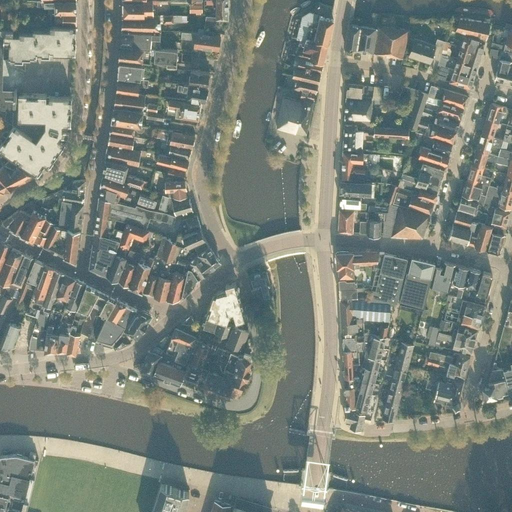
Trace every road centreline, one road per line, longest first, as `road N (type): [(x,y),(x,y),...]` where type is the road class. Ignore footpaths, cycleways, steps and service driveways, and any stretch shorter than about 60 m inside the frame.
road 1 (residential): [(175,316),(80,271),(114,0)]
road 2 (unclassified): [(313,496),(207,482),(83,450),(0,444)]
road 3 (residential): [(112,359),(114,367),(220,404),(246,401),(258,347),(234,263)]
road 4 (unclassified): [(234,263),(212,225),(198,173),(241,0)]
road 5 (tertiary): [(313,496),(330,341),(323,240)]
road 6 (residential): [(84,0),(83,84),(71,149),(60,167),(0,202)]
road 7 (tertiary): [(323,240),(335,60)]
road 8 (residential): [(430,244),(481,86)]
road 9 (residential): [(472,419),(468,399),(508,267)]
